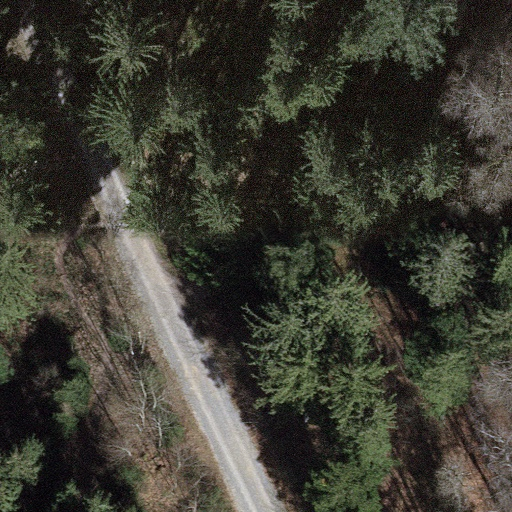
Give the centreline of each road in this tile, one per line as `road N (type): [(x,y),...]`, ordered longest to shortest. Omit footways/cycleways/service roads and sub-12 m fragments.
road 1 (track): [(152,278),(261,511)]
road 2 (track): [(27,0),(122,216)]
